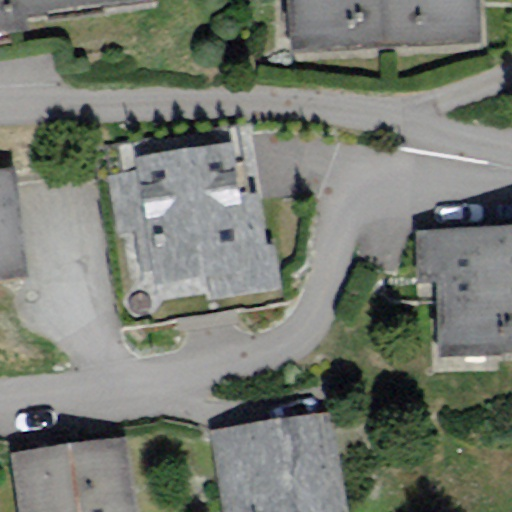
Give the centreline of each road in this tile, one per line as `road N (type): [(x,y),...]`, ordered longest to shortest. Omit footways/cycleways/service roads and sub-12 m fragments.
road 1 (residential): [(492,167),(378,180),(351,192),(312,308),(290,341),(246,360),(0,408)]
road 2 (residential): [(492,167),(344,128),(0,119)]
